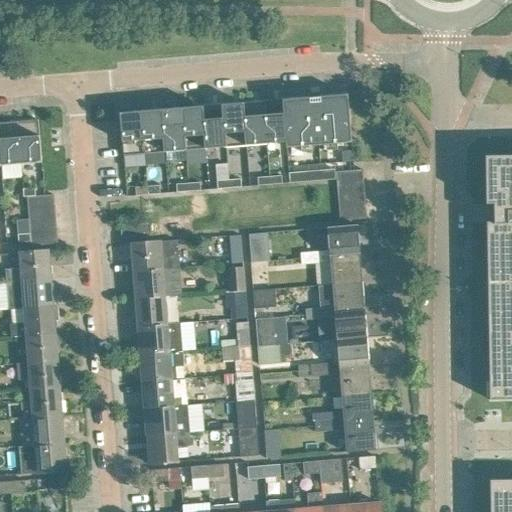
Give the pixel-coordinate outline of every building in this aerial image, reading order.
[(352,143),(348,95),(284,100),(287,142),(286,142),(287,148),(352,143)] [(287,142),(284,100),(263,102),(267,144),(286,142),(287,142)] [(267,144),(263,102),(243,103),(247,145),(267,144)] [(247,145),(243,103),(223,105),(226,147),(247,145)] [(226,147),(223,105),(203,107),(206,149),(226,147)] [(206,149),(203,107),(182,108),(186,150),(206,149)] [(186,150),(182,108),(162,110),(165,152),(186,150)] [(165,152),(162,110),(142,112),(145,154),(165,152)] [(145,154),(142,112),(120,113),(124,156),(145,154)] [(42,162),(39,120),(17,122),(21,164),(42,162)] [(21,164),(17,122),(0,123),(0,158),(1,166),(21,164)] [(505,164),(486,164),(487,204),(489,204),(495,204),(495,222),(489,222),(487,222),(488,238),(496,238),(496,268),(488,268),(489,295),(497,295),(497,325),(489,325),(490,353),(498,353),(498,366),(490,366),(490,382),(499,381),(499,398),(497,398),(497,400),(511,399),(511,155),(505,156),(505,164)] [(335,169),(327,170),(328,180),(336,179),(335,169)] [(321,181),(320,170),(312,171),(313,181),(321,181)] [(328,180),(327,170),(320,170),(321,181),(328,180)] [(364,183),(363,170),(336,172),(337,185),(364,183)] [(313,181),(312,171),(304,172),(305,182),(313,181)] [(297,182),(297,172),(289,173),(290,183),(297,182)] [(305,182),(304,172),(297,172),(297,182),(305,182)] [(282,176),(270,177),(270,185),(282,184),(282,176)] [(270,185),(270,177),(258,178),(258,186),(270,185)] [(241,179),(229,180),(230,188),(242,187),(241,179)] [(230,188),(229,180),(217,181),(218,189),(230,188)] [(200,182),(188,183),(189,191),(201,190),(200,182)] [(189,191),(188,183),(176,184),(177,192),(189,191)] [(365,195),(364,183),(337,185),(338,197),(365,195)] [(160,186),(148,187),(148,195),(160,194),(160,186)] [(148,195),(148,187),(136,188),(136,196),(148,195)] [(24,197),(36,196),(35,188),(23,189),(24,197)] [(55,208),(54,195),(27,197),(29,211),(55,208)] [(366,208),(365,195),(338,197),(339,210),(366,208)] [(56,220),(55,208),(29,211),(29,222),(56,220)] [(367,219),(366,208),(339,210),(340,221),(367,219)] [(57,232),(56,220),(29,222),(30,234),(57,232)] [(149,236),(147,224),(121,225),(122,239),(149,236)] [(360,253),(358,225),(328,228),(330,251),(330,256),(360,253)] [(58,244),(57,232),(30,234),(31,242),(31,246),(58,244)] [(266,233),(250,234),(252,262),(268,260),(266,233)] [(31,242),(30,234),(18,235),(19,243),(31,242)] [(243,263),(241,235),(230,236),(232,263),(243,263)] [(180,269),(179,260),(178,240),(132,244),(135,272),(180,269)] [(51,279),(49,251),(21,253),(22,268),(6,269),(7,282),(51,279)] [(362,282),(360,253),(330,256),(330,251),(315,252),(316,263),(331,262),(332,284),(362,282)] [(316,263),(315,252),(301,253),(302,264),(316,263)] [(244,267),(228,268),(230,292),(246,291),(244,267)] [(182,296),(180,269),(135,272),(137,299),(165,297),(182,296)] [(53,306),(51,279),(7,282),(9,309),(26,308),(53,306)] [(365,309),(362,282),(332,284),(334,306),(334,311),(365,309)] [(276,307),(275,289),(253,291),(255,308),(276,307)] [(247,306),(246,291),(230,292),(226,293),(227,308),(247,306)] [(167,324),(165,297),(137,299),(139,327),(167,324)] [(55,333),(54,321),(59,321),(58,308),(53,308),(53,306),(26,308),(27,323),(10,324),(11,337),(28,335),(55,333)] [(367,338),(365,309),(334,311),(334,306),(320,307),(321,318),(318,319),(320,341),(322,341),(367,338)] [(321,318),(320,307),(306,308),(306,320),(318,319),(321,318)] [(256,320),(258,346),(275,345),(273,318),(256,320)] [(249,322),(236,323),(238,341),(230,342),(230,347),(251,346),(249,322)] [(180,323),(167,324),(139,327),(141,354),(182,351),(180,323)] [(57,361),(55,333),(28,335),(30,363),(57,361)] [(369,365),(367,338),(322,341),(323,354),(333,353),(334,363),(339,362),(339,367),(369,365)] [(279,344),(275,345),(258,346),(260,366),(281,364),(279,344)] [(253,374),(251,346),(230,347),(232,361),(235,361),(236,373),(235,373),(235,375),(253,374)] [(183,367),(182,351),(141,354),(143,382),(171,380),(177,379),(176,367),(183,367)] [(60,389),(57,361),(30,363),(17,364),(19,380),(31,379),(32,391),(60,389)] [(371,392),(369,365),(339,367),(339,362),(334,363),(324,363),(325,374),(339,373),(341,395),(371,392)] [(325,374),(324,363),(310,364),(311,370),(311,375),(325,374)] [(255,401),(253,374),(235,375),(238,403),(255,401)] [(174,407),(171,380),(143,382),(146,410),(174,407)] [(62,416),(60,389),(32,391),(33,403),(27,403),(27,402),(21,403),(22,416),(23,416),(23,419),(34,418),(62,416)] [(374,420),(371,392),(341,395),(343,417),(343,423),(374,420)] [(258,429),(255,401),(238,403),(240,430),(258,429)] [(188,406),(174,407),(146,410),(148,437),(190,434),(188,406)] [(64,443),(62,416),(34,418),(36,446),(64,443)] [(376,450),(374,420),(343,423),(343,417),(328,418),(329,430),(344,428),(346,452),(376,450)] [(329,430),(328,418),(314,419),(314,425),(315,431),(329,430)] [(260,455),(258,429),(240,430),(242,456),(260,455)] [(279,430),(265,431),(266,445),(280,444),(279,430)] [(178,462),(177,447),(191,446),(190,434),(148,437),(150,464),(178,462)] [(64,443),(36,446),(19,447),(21,475),(66,471),(64,443)] [(375,456),(359,457),(360,470),(376,468),(375,456)] [(341,459),(336,460),(320,461),(321,473),(322,484),(343,482),(341,459)] [(321,473),(320,461),(304,462),(305,474),(321,473)] [(292,463),(285,464),(286,481),(293,480),(292,463)] [(224,476),(223,464),(207,466),(208,478),(224,476)] [(280,464),(264,466),(265,478),(281,476),(280,464)] [(208,478),(207,466),(191,467),(192,479),(208,478)] [(265,478),(264,466),(247,467),(248,479),(265,478)] [(168,469),(151,471),(152,482),(169,480),(168,469)] [(66,477),(49,478),(50,490),(67,489),(66,477)] [(499,498),(491,498),(491,511),(511,511),(511,479),(497,480),(497,482),(499,482),(499,498)] [(26,480),(10,481),(11,494),(27,492),(26,480)] [(0,494),(11,494),(10,481),(0,482),(0,494)] [(323,511),(324,508),(322,492),(308,494),(309,509),(295,510),(295,511),(323,511)] [(295,511),(295,510),(294,499),(267,501),(267,511),(295,511)] [(380,511),(379,503),(351,505),(351,511),(380,511)]
